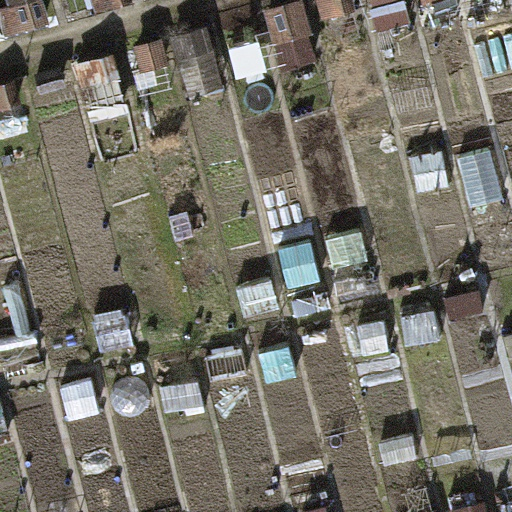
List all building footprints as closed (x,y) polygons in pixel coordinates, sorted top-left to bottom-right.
[(3,0),(12,27),(53,14),(48,0),(3,0)] [(98,0),(102,10),(135,0),(98,0)] [(313,0),(276,0),(266,3),(282,69),(328,58),(313,0)] [(361,0),(321,0),(325,17),(363,7),(361,0)] [(410,0),(371,0),(379,32),(417,23),(410,0)] [(215,19),(171,30),(186,90),(230,80),(215,19)] [(119,44),(78,55),(84,77),(125,67),(119,44)] [(68,63),(34,72),(39,91),(73,82),(68,63)] [(21,77),(0,82),(0,104),(26,98),(21,77)] [(232,92),(192,102),(199,129),(239,119),(232,92)] [(290,109),(247,120),(260,168),(302,158),(290,109)] [(451,147),(414,156),(423,192),(460,183),(451,147)] [(263,227),(227,235),(241,291),(277,282),(263,227)] [(370,233),(328,243),(334,267),(376,257),(370,233)] [(486,282),(449,291),(456,316),(492,307),(486,282)] [(201,377),(159,387),(165,412),(207,403),(201,377)] [(7,389),(0,390),(0,443),(18,440),(7,389)] [(317,416),(276,425),(282,451),(323,442),(317,416)] [(472,421),(428,432),(435,458),(478,447),(472,421)] [(511,511),(511,494),(503,497),(506,511),(511,511)]
